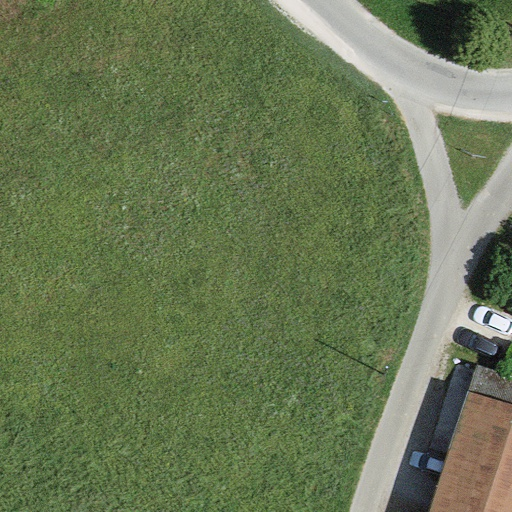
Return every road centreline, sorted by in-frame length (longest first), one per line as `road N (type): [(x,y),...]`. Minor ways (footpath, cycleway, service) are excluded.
road 1 (track): [(366,511),(449,281),(511,180)]
road 2 (track): [(449,281),(442,194),(397,65)]
road 3 (unclassified): [(511,94),(472,92),(397,65),(324,0)]
